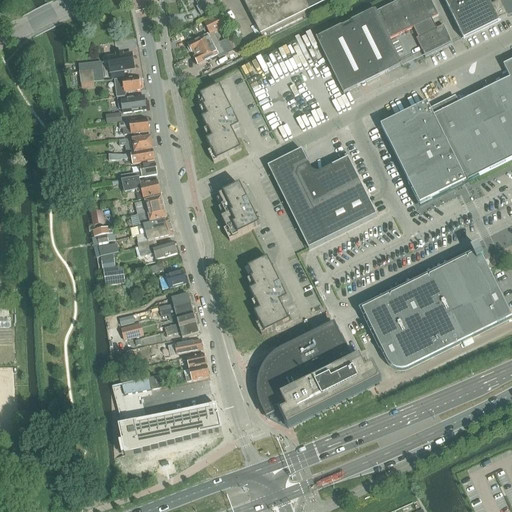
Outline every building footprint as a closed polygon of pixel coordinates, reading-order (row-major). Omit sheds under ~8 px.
[(198,0),(201,5),(197,8),(201,16),(217,8),(212,0),(211,0),(210,1),(209,0),(186,0),(187,1),(188,0),(198,0)] [(251,0),(245,3),(261,35),(330,0),(251,0)] [(316,38),(344,94),(357,87),(357,88),(389,72),(402,65),(390,40),(414,28),(416,33),(419,32),(421,37),(416,40),(425,58),(453,45),(444,26),(437,30),(432,19),(439,16),(430,0),(402,0),(376,13),(375,11),(318,39),(317,38),(316,38)] [(443,0),(463,39),(507,17),(500,3),(491,7),(487,0),(443,0)] [(500,3),(507,17),(511,15),(511,0),(487,0),(491,7),(500,3)] [(205,24),(210,35),(214,33),(227,27),(221,15),(205,24)] [(193,55),(219,42),(214,33),(210,35),(208,36),(189,46),(193,55)] [(232,41),(230,37),(224,39),(227,45),(232,42),(232,41)] [(219,42),(193,55),(199,66),(218,56),(224,53),(219,42)] [(117,57),(108,58),(111,74),(135,70),(132,54),(124,55),(116,56),(117,57)] [(467,183),(469,182),(511,160),(511,62),(504,66),(510,79),(459,104),(434,117),(467,183)] [(94,71),(80,73),(82,84),(95,82),(94,72),(94,71)] [(94,72),(95,82),(95,83),(103,82),(103,81),(102,71),(94,72)] [(123,80),(117,81),(119,98),(126,97),(125,93),(141,90),(141,89),(142,89),(141,83),(140,84),(140,78),(123,80)] [(209,130),(213,138),(207,141),(212,151),(209,153),(209,154),(213,153),(217,160),(213,162),(214,164),(242,150),(232,131),(240,127),(220,87),(197,98),(198,100),(202,98),(206,106),(200,109),(205,118),(202,120),(207,129),(204,131),(205,132),(209,130)] [(126,97),(118,99),(120,110),(123,110),(124,114),(128,114),(146,111),(144,97),(126,99),(126,97)] [(456,98),(431,110),(434,117),(459,104),(456,98)] [(428,104),(381,127),(420,206),(426,202),(427,203),(467,183),(434,117),(431,110),(428,104)] [(121,114),(106,116),(108,125),(122,123),(121,114)] [(124,136),(131,135),(134,135),(134,139),(142,138),(142,139),(151,138),(148,121),(119,125),(120,129),(123,129),(124,136)] [(127,155),(153,151),(151,138),(142,139),(142,138),(134,139),(119,141),(120,146),(125,146),(127,155)] [(153,151),(127,155),(124,156),(125,160),(132,159),(133,166),(155,162),(153,151)] [(268,168),(309,250),(377,217),(348,159),(331,168),(333,170),(321,176),(319,176),(317,176),(318,174),(313,172),(312,175),(310,173),(309,171),(307,167),(309,166),(302,151),(268,168)] [(157,175),(156,164),(140,167),(141,173),(122,176),(123,181),(139,178),(157,175)] [(146,183),(140,184),(139,178),(123,181),(125,194),(137,191),(139,202),(161,196),(158,182),(146,185),(146,183)] [(240,187),(229,192),(216,198),(221,208),(219,209),(220,211),(223,209),(227,217),(222,219),(227,229),(224,231),(225,232),(229,230),(233,238),(229,240),(230,242),(260,227),(240,187)] [(142,214),(164,209),(162,198),(145,202),(135,205),(138,216),(142,214)] [(167,219),(164,209),(142,214),(138,216),(140,226),(143,225),(151,223),(167,219)] [(102,212),(92,214),(94,226),(104,224),(102,212)] [(170,220),(167,221),(152,224),(138,228),(130,229),(132,238),(140,236),(140,237),(147,235),(172,228),(171,224),(170,220)] [(109,228),(97,231),(98,236),(107,235),(110,234),(109,228)] [(174,237),(172,228),(147,235),(149,242),(138,245),(139,248),(140,252),(155,248),(154,242),(174,237)] [(5,246),(14,246),(14,236),(5,236),(5,246)] [(107,236),(97,238),(99,244),(109,242),(107,236)] [(174,243),(155,248),(140,252),(142,258),(154,255),(156,261),(177,255),(174,243)] [(117,245),(99,249),(101,258),(114,255),(119,254),(117,245)] [(364,310),(363,311),(363,312),(365,316),(366,318),(370,327),(388,363),(389,365),(390,366),(391,367),(392,368),(393,369),(395,370),(396,370),(398,371),(399,371),(401,371),(402,371),(404,371),(405,371),(407,371),(408,370),(409,370),(434,357),(453,348),(463,343),(474,338),(476,337),(480,335),(511,318),(511,317),(492,277),(488,269),(483,260),(482,257),(480,253),(476,255),(471,258),(466,260),(461,262),(456,265),(451,267),(447,269),(446,269),(442,272),(437,274),(432,277),(427,279),(422,281),(417,284),(413,286),(408,289),(403,291),(398,293),(393,296),(364,310)] [(289,322),(280,303),(288,299),(268,259),(245,270),(246,272),(249,270),(253,278),(248,280),(253,290),(250,291),(255,301),(252,302),(253,304),(256,302),(260,310),(255,313),(259,323),(256,324),(257,326),(261,324),(265,332),(261,334),(262,336),(278,327),(289,322)] [(114,260),(102,262),(103,270),(115,268),(114,260)] [(161,265),(151,268),(153,275),(163,272),(161,265)] [(123,268),(104,271),(106,287),(125,284),(123,268)] [(183,273),(159,279),(163,292),(186,285),(183,273)] [(167,307),(159,309),(160,314),(168,312),(190,306),(189,301),(190,301),(189,295),(172,300),(173,305),(167,307)] [(168,312),(160,314),(162,318),(169,316),(170,322),(177,320),(194,315),(193,309),(191,310),(190,306),(168,312)] [(179,325),(165,329),(166,334),(196,325),(195,321),(196,321),(194,315),(177,320),(179,325)] [(133,316),(120,320),(122,327),(135,324),(133,316)] [(196,325),(166,334),(167,338),(181,334),(183,340),(200,335),(198,329),(197,329),(196,325)] [(258,388),(258,391),(258,393),(258,396),(259,398),(259,401),(260,403),(262,408),(267,419),(275,415),(273,411),(284,405),(288,412),(281,415),(288,430),(380,384),(373,370),(367,373),(360,360),(354,364),(338,331),(337,329),(335,325),(282,351),(280,352),(278,353),(276,355),(274,356),(272,358),(270,360),(268,362),(266,364),(265,366),(264,368),(262,371),(261,373),(260,375),(260,378),(259,380),(258,383),(258,385),(258,388)] [(137,326),(123,330),(126,342),(140,338),(137,326)] [(201,341),(175,346),(177,356),(204,351),(201,341)] [(137,352),(126,353),(129,367),(139,365),(137,352)] [(207,366),(205,355),(187,359),(189,371),(207,366)] [(187,384),(210,379),(207,366),(189,371),(184,372),(186,378),(187,384)] [(162,389),(159,377),(149,379),(152,391),(162,389)] [(149,379),(136,382),(139,394),(151,391),(149,379)] [(135,382),(112,388),(122,426),(127,425),(137,423),(138,426),(145,425),(146,425),(138,394),(135,382)] [(122,426),(119,427),(125,457),(134,455),(143,453),(144,453),(143,452),(151,451),(152,450),(159,448),(160,448),(167,446),(168,446),(168,445),(175,444),(176,444),(176,443),(183,442),(184,441),(192,439),(200,437),(200,436),(213,433),(222,431),(219,416),(217,406),(211,407),(210,407),(211,411),(203,412),(195,414),(187,416),(178,418),(170,419),(162,421),(154,423),(146,425),(145,425),(138,426),(137,423),(127,425),(122,426)]
